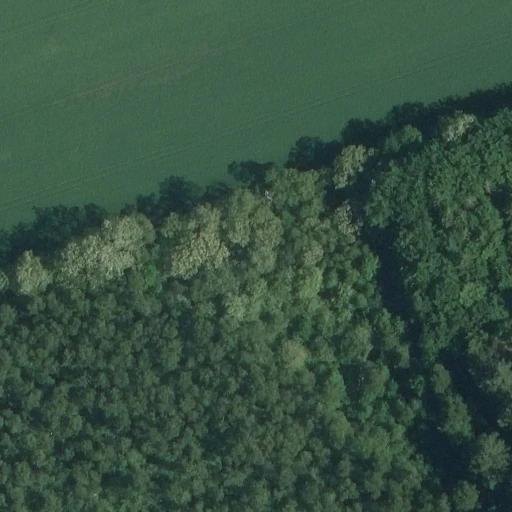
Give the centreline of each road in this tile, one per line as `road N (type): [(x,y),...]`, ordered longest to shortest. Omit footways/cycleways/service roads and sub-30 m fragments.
road 1 (track): [(0,312),(356,194)]
road 2 (track): [(511,141),(356,194)]
